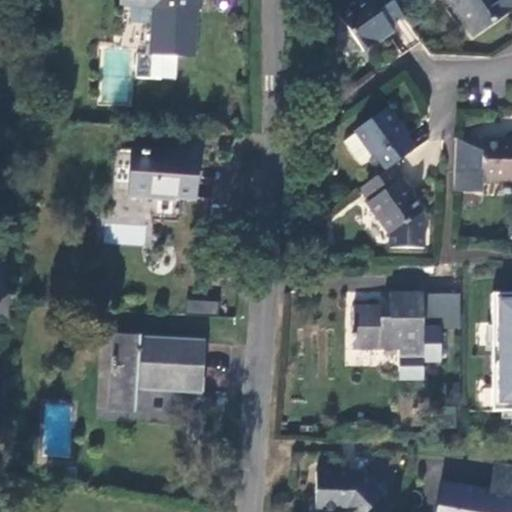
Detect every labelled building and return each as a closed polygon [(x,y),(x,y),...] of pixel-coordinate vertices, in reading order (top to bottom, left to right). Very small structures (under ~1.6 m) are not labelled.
[(137,54),(135,78),(175,80),(177,55),(194,56),(197,0),(120,0),(120,4),(153,6),(150,55),(137,54)] [(390,27),(404,17),(401,14),(391,0),(362,0),(339,17),(363,52),(392,31),(390,27)] [(511,0),(446,0),(473,37),(511,10),(511,0)] [(393,165),(414,150),(397,126),(398,125),(387,108),(354,131),(356,133),(373,158),(369,161),(379,175),(393,165)] [(356,133),(343,143),(360,167),(369,161),(373,158),(356,133)] [(482,182),(511,182),(511,139),(483,138),(484,141),(482,182)] [(482,182),(484,141),(456,140),(454,193),(482,194),(482,182)] [(178,153),(134,150),(131,194),(174,198),(175,194),(195,196),(198,157),(178,155),(178,153)] [(391,235),(391,248),(425,248),(425,215),(400,180),(402,178),(393,165),(379,175),(360,189),(369,202),(367,203),(391,235)] [(388,296),(388,308),(388,317),(381,316),(380,308),(351,308),(352,349),(396,350),(396,366),(420,365),(421,295),(388,296)] [(511,295),(492,296),(493,414),(511,413),(511,295)] [(218,314),(218,301),(187,300),(186,313),(218,314)] [(103,335),(99,409),(110,410),(113,336),(103,335)] [(199,392),(203,341),(113,336),(110,410),(134,411),(136,387),(199,392)] [(420,377),(420,365),(396,366),(396,376),(420,377)] [(445,383),(445,406),(460,406),(460,382),(445,383)] [(511,511),(511,466),(493,462),(487,489),(440,481),(434,511),(511,511)] [(53,467),(37,466),(36,475),(51,477),(53,467)] [(317,471),(315,511),(366,511),(384,497),(362,472),(317,471)]
